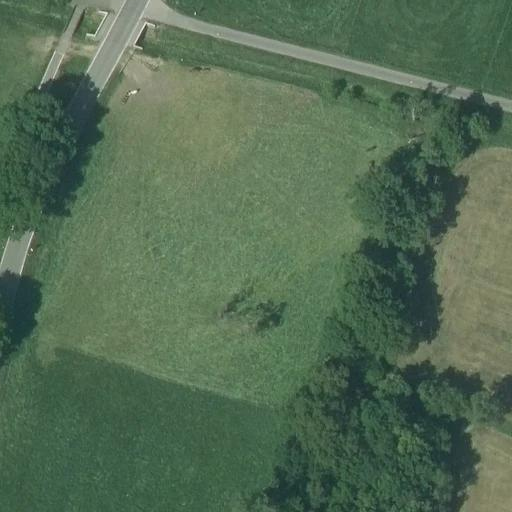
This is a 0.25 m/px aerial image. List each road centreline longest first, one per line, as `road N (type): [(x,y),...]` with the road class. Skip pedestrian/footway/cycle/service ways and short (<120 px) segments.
road 1 (track): [(511,110),(131,10)]
road 2 (unclassified): [(0,319),(40,179),(109,59)]
